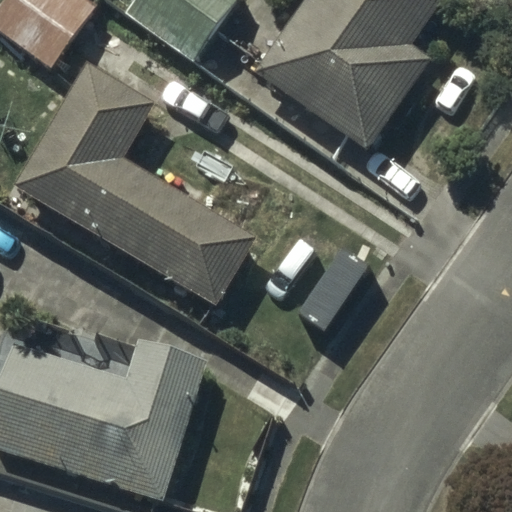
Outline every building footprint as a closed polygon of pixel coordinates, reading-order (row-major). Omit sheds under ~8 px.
[(7,0),(4,4),(0,0),(0,28),(54,69),(100,9),(88,0),(7,0)] [(199,65),(240,0),(143,0),(130,21),(199,65)] [(446,0),(309,0),(310,0),(259,75),(371,152),(431,63),(412,50),(446,0)] [(93,66),(19,188),(221,311),(262,243),(129,162),(161,107),(93,66)] [(0,458),(168,507),(210,363),(142,343),(132,378),(16,345),(0,401),(0,458)]
